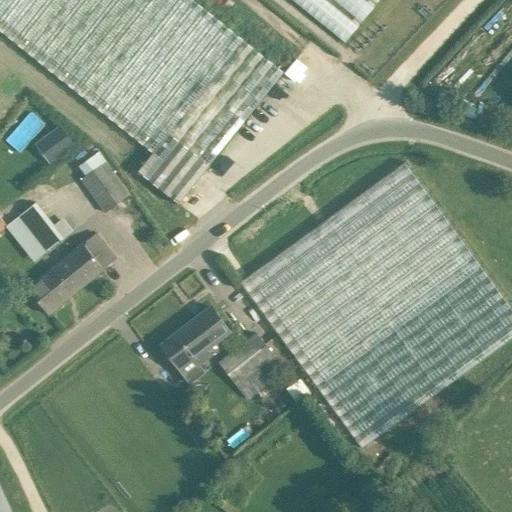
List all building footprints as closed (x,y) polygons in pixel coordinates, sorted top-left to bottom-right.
[(180,204),(202,175),(284,72),(194,0),(0,0),(0,29),(154,152),(139,171),(180,204)] [(305,0),(352,36),(380,0),(305,0)] [(31,111),(9,136),(22,148),(45,123),(31,111)] [(75,145),(61,125),(53,131),(67,150),(75,145)] [(130,195),(106,161),(99,152),(79,166),(86,175),(82,178),(106,212),(130,195)] [(241,282),(299,360),(363,448),(511,338),(511,306),(406,161),(241,282)] [(17,218),(45,253),(65,237),(55,225),(37,202),(17,218)] [(0,232),(7,226),(8,225),(0,215),(0,232)] [(117,258),(104,242),(97,233),(28,289),(49,314),(117,258)] [(180,369),(195,358),(200,365),(213,355),(207,348),(231,330),(213,306),(161,345),(180,369)] [(258,332),(219,361),(249,401),(287,372),(258,332)]
